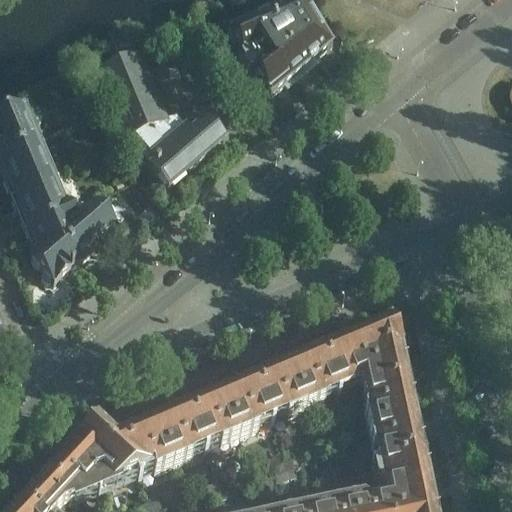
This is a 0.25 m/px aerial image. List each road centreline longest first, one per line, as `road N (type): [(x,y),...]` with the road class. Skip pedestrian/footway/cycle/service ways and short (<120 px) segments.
road 1 (tertiary): [(395,98),(47,400)]
road 2 (tertiary): [(47,400),(463,221)]
road 3 (residential): [(511,452),(463,221)]
road 4 (tertiary): [(511,4),(395,98)]
road 5 (tertiary): [(463,221),(395,98)]
